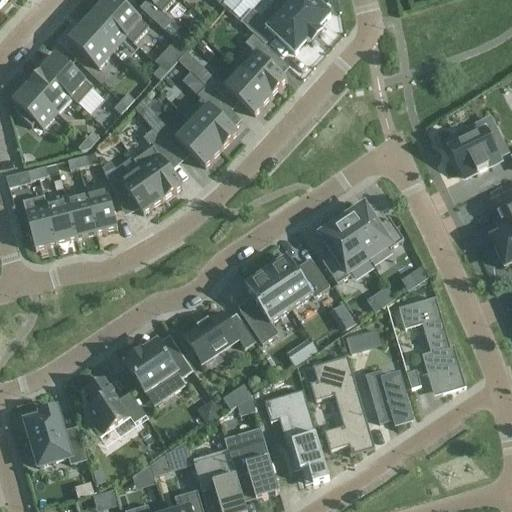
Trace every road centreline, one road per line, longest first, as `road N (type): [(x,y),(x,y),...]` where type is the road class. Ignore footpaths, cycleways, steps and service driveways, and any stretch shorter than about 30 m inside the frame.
road 1 (residential): [(0,395),(187,294),(221,263),(396,153),(499,385)]
road 2 (residential): [(361,0),(368,31),(190,220),(103,267),(16,285)]
road 3 (residential): [(499,385),(315,511)]
